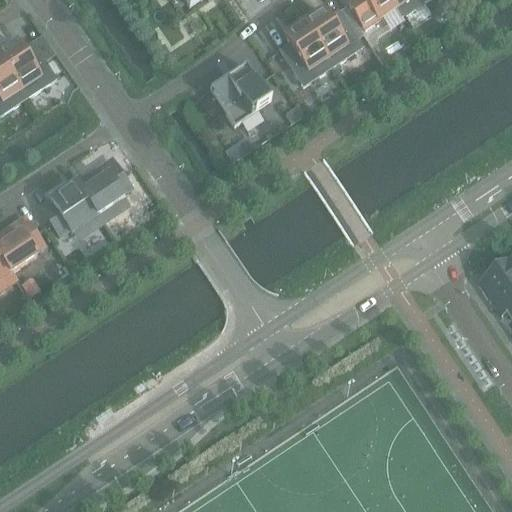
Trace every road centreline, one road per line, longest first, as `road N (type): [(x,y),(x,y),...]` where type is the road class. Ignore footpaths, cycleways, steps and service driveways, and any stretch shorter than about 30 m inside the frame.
road 1 (secondary): [(264,331),(0,506)]
road 2 (secondary): [(56,511),(284,360)]
road 3 (residential): [(122,124),(264,331)]
road 4 (residential): [(122,124),(284,0)]
road 5 (secondary): [(284,360),(427,264)]
road 6 (secondary): [(407,235),(264,331)]
road 7 (residential): [(427,264),(511,388)]
road 8 (residential): [(39,0),(122,124)]
road 9 (residential): [(122,124),(0,204)]
road 10 (secondary): [(511,166),(407,235)]
